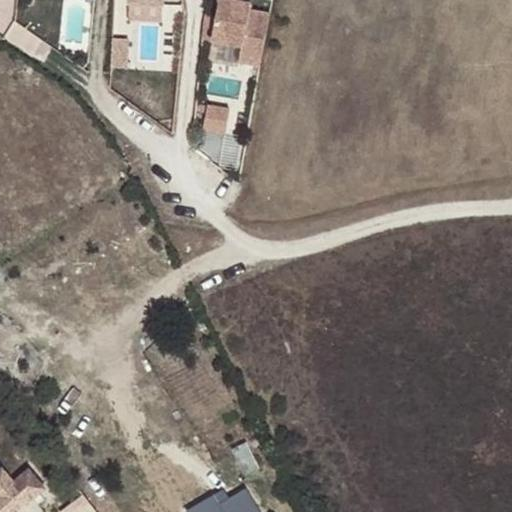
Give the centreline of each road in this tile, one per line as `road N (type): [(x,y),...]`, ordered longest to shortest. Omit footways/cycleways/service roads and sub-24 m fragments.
road 1 (residential): [(511,207),(421,215),(267,247),(243,237),(95,92),(16,34)]
road 2 (track): [(267,247),(185,273),(99,340),(143,430),(215,482)]
